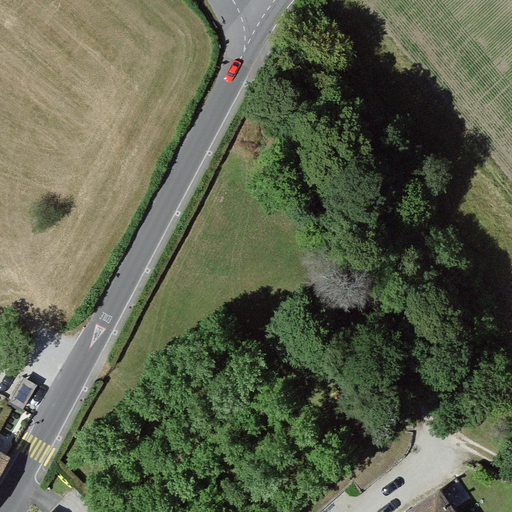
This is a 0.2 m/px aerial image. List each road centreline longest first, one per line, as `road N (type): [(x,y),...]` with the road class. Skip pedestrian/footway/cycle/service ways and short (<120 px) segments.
road 1 (tertiary): [(0,509),(264,22)]
road 2 (track): [(256,38),(434,430),(511,471)]
